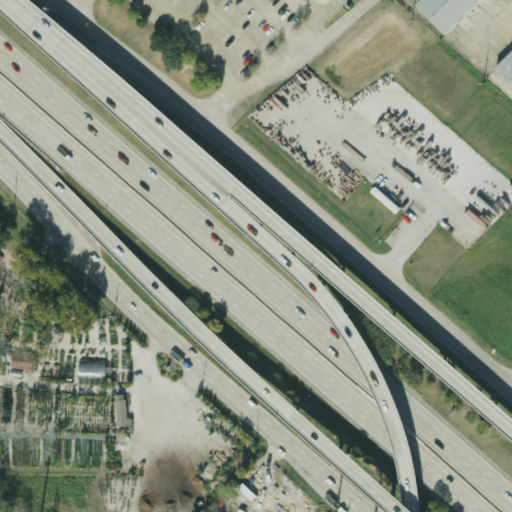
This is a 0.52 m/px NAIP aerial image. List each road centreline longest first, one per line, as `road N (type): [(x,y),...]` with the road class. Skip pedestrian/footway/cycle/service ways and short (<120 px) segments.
road 1 (motorway): [(511,503),(0,51)]
road 2 (motorway): [(410,511),(403,441),(373,366),(330,299),(5,0)]
road 3 (motorway): [(511,433),(11,0)]
road 4 (motorway): [(0,95),(477,511)]
road 5 (secondary): [(0,164),(167,333),(368,511)]
road 6 (secondary): [(511,393),(282,184),(171,96)]
road 7 (motorway): [(0,132),(207,339)]
road 8 (motorway): [(207,339),(397,511)]
road 9 (motorway): [(171,96),(24,0)]
road 10 (secondary): [(171,96),(49,0)]
